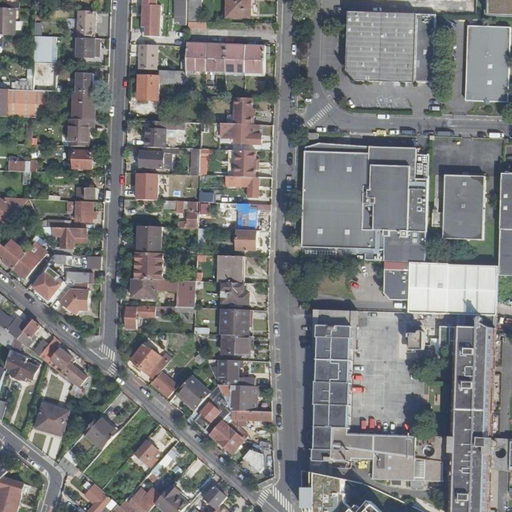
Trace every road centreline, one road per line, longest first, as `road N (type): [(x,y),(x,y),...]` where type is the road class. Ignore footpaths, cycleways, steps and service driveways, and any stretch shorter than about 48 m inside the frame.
road 1 (residential): [(288,0),(280,304),(286,511)]
road 2 (residential): [(97,362),(108,352),(122,0)]
road 3 (residential): [(315,0),(317,116),(511,128)]
road 4 (residential): [(97,362),(274,511)]
road 5 (residential): [(0,283),(97,362)]
